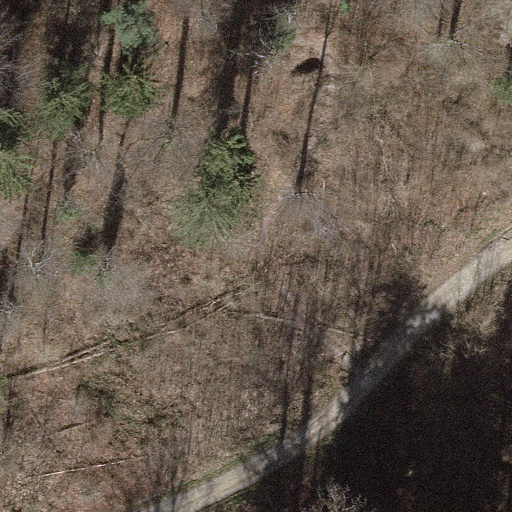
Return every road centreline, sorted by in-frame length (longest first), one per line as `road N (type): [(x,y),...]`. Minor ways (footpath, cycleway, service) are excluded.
road 1 (track): [(364,379),(336,415),(273,463),(171,511)]
road 2 (track): [(511,239),(364,379)]
